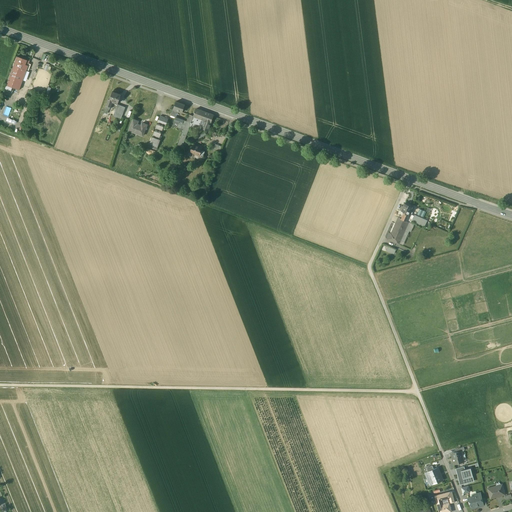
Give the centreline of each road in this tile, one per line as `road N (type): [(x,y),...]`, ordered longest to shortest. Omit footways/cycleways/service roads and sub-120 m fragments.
road 1 (secondary): [(408,178),(0,28)]
road 2 (track): [(421,394),(0,385)]
road 3 (track): [(0,129),(369,267)]
road 4 (unclassified): [(442,453),(369,267)]
